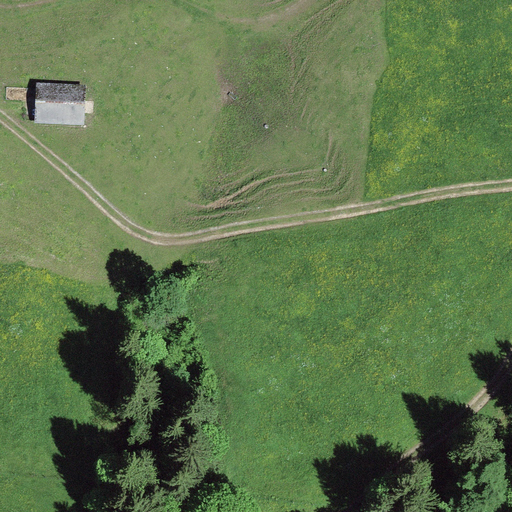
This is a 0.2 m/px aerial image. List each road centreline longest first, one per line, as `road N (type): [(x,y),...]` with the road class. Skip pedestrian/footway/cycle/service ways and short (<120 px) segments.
road 1 (track): [(0,115),(123,225),(156,244),(511,193)]
road 2 (track): [(511,356),(357,511)]
